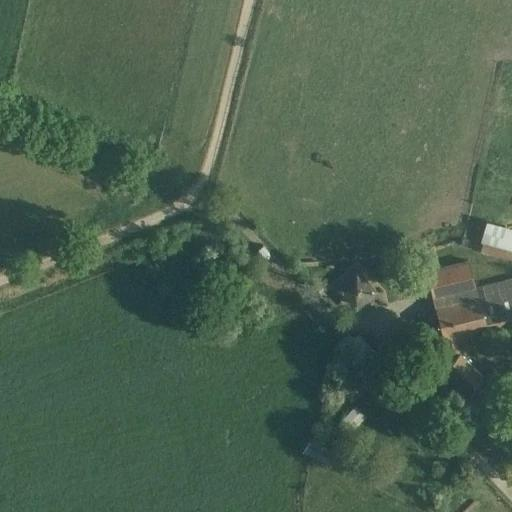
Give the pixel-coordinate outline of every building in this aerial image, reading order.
[(474,241),(511,250),(511,226),(479,218),(474,241)] [(476,284),(470,259),(428,269),(434,294),(476,284)] [(337,296),(371,301),(374,277),(341,272),(337,296)] [(511,324),(511,285),(436,304),(445,340),(446,340),(451,361),(444,369),(477,401),(494,385),(460,352),(457,337),(511,324)] [(371,384),(354,368),(339,385),(346,391),(349,387),(360,397),(362,395),(366,398),(371,393),(367,389),(371,384)] [(366,417),(355,406),(338,425),(343,430),(346,426),(352,432),(366,417)] [(337,452),(310,438),(303,452),(330,466),(337,452)]
